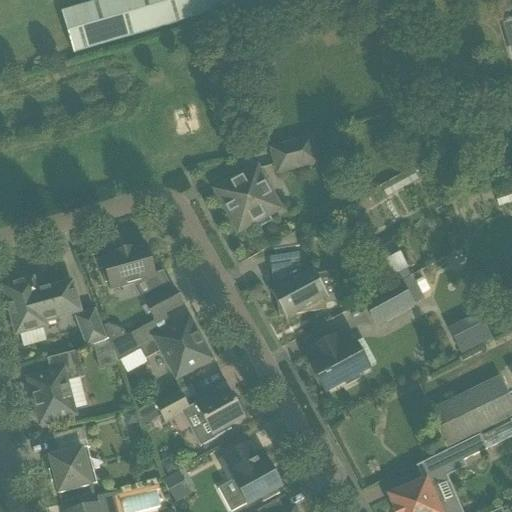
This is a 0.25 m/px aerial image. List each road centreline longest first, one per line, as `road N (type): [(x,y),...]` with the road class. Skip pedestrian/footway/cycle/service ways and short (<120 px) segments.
road 1 (residential): [(352,511),(183,217),(144,204),(0,241)]
road 2 (residential): [(30,511),(0,387)]
